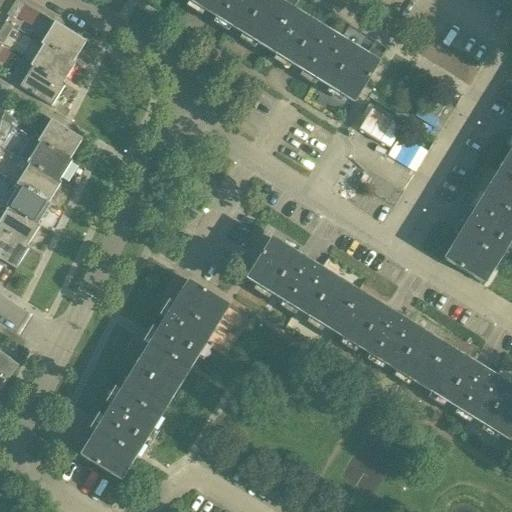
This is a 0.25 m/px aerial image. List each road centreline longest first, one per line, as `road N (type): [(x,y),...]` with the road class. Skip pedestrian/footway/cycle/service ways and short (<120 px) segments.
road 1 (residential): [(59,345),(182,116)]
road 2 (residential): [(508,43),(385,240)]
road 3 (residential): [(182,116),(196,93),(191,77),(68,0)]
road 4 (residential): [(385,240),(252,156)]
road 5 (residential): [(511,329),(385,240)]
road 6 (residential): [(5,456),(59,345)]
